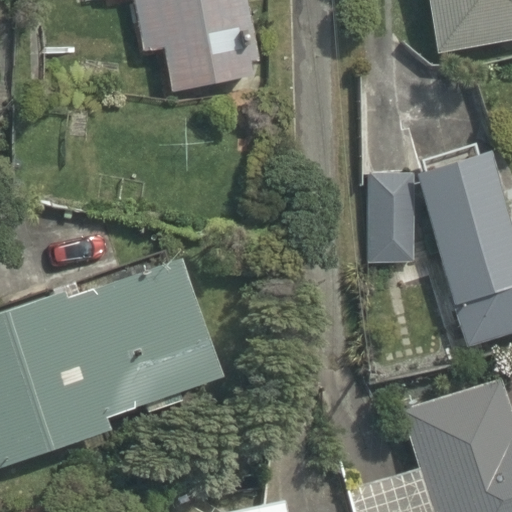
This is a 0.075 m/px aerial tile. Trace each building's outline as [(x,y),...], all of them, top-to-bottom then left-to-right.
[(243,0),(99,0),(102,15),(140,9),(149,59),(174,54),(181,98),(257,86),(243,0)] [(511,0),(436,0),(445,63),(511,53),(511,0)] [(511,170),(507,155),(421,180),(473,356),(511,344),(511,170)] [(0,474),(240,411),(204,275),(0,329),(0,474)] [(434,462),(357,481),(364,511),(511,511),(511,385),(509,376),(418,398),(434,462)]
